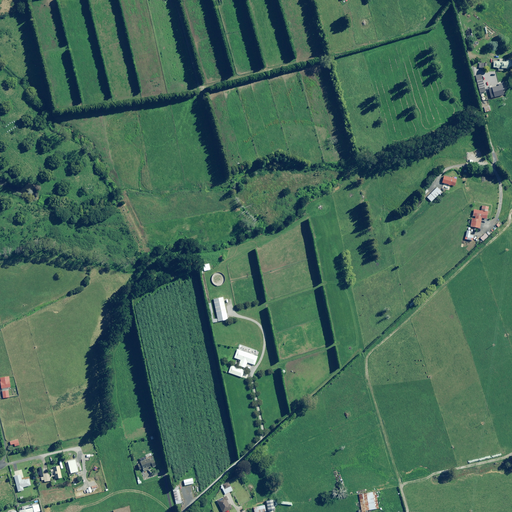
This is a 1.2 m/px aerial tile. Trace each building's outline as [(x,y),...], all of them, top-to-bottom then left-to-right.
[(511,66),(511,59),(506,59),(506,62),(493,61),(493,67),(498,68),(498,71),(503,71),(503,68),(506,68),(511,66)] [(485,91),(481,75),(475,76),(480,93),(485,91)] [(456,179),(443,176),(442,183),(454,186),(456,179)] [(443,193),(437,187),(427,197),(431,202),(439,194),(440,195),(443,193)] [(488,207),(481,206),(481,211),(473,210),(472,216),(475,217),(475,219),(471,218),(470,227),(479,228),(481,218),(486,219),(488,207)] [(228,319),(223,297),(213,299),(218,321),(228,319)] [(257,356),(237,349),(234,358),(241,360),(239,366),(245,368),(247,362),(254,365),(257,356)] [(10,387),(8,376),(0,378),(0,380),(1,389),(10,387)] [(141,461),(140,462),(140,463),(137,464),(139,470),(142,469),(143,471),(149,469),(148,467),(151,466),(152,468),(155,466),(152,457),(146,460),(145,457),(140,459),(141,461)] [(62,478),(59,466),(53,467),(53,469),(50,470),(52,477),(54,476),(55,479),(62,478)] [(24,477),(21,470),(14,472),(15,475),(13,476),(18,492),(24,490),(23,488),(31,485),(29,479),(22,481),(21,478),(24,477)] [(50,481),(49,474),(40,475),(41,480),(44,480),(44,482),(50,481)] [(232,491),(228,482),(221,486),(225,494),(232,491)] [(181,503),(178,486),(172,488),(176,504),(181,503)] [(378,509),(375,492),(359,495),(361,511),(378,509)] [(228,500),(226,497),(217,501),(221,511),(223,511),(232,508),(230,504),(228,505),(226,501),(228,500)] [(275,510),(273,500),(266,501),(268,511),(275,510)]
